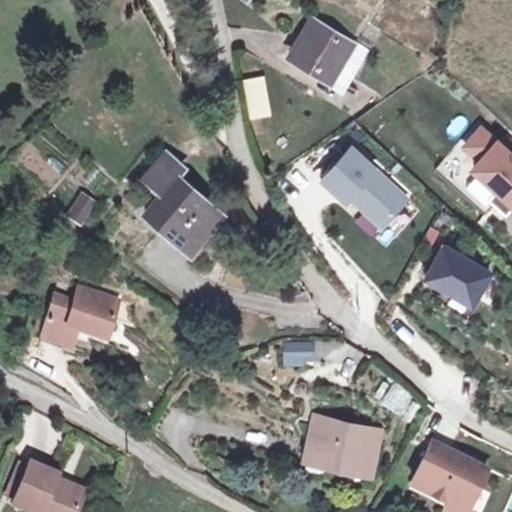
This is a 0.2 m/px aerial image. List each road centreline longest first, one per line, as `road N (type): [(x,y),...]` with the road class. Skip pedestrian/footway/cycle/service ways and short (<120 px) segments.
road 1 (residential): [(511,442),(462,416),(323,297),(269,224),(242,147),(210,0)]
road 2 (residential): [(247,511),(0,375)]
